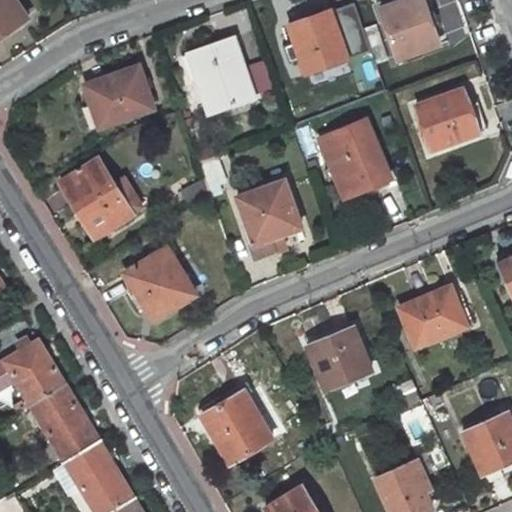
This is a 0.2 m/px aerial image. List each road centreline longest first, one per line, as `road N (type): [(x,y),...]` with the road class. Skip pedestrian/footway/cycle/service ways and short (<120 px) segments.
road 1 (residential): [(124,386),(249,308),(511,191)]
road 2 (residential): [(0,189),(124,386)]
road 3 (residential): [(183,0),(81,34),(0,86)]
road 4 (residential): [(124,386),(196,511)]
